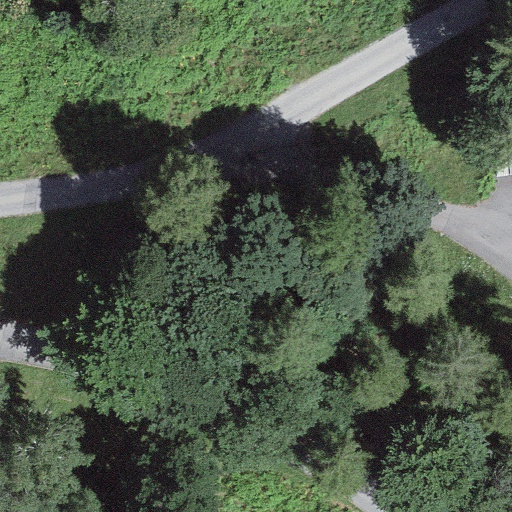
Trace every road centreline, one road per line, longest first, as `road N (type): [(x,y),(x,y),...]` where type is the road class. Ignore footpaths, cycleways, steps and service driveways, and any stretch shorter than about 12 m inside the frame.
road 1 (unclassified): [(0,204),(95,190),(192,162),(506,0)]
road 2 (unclassified): [(389,511),(211,411),(97,363),(0,339)]
road 3 (track): [(238,141),(446,221),(511,268)]
